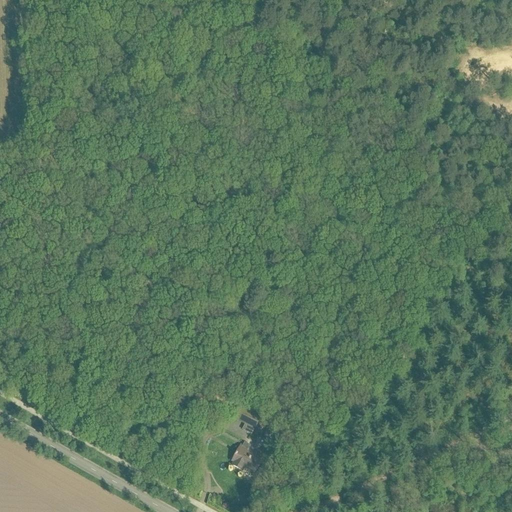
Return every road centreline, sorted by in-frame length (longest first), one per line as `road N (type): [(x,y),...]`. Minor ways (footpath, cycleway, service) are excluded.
road 1 (track): [(302,511),(511,417)]
road 2 (tertiary): [(169,511),(0,418)]
